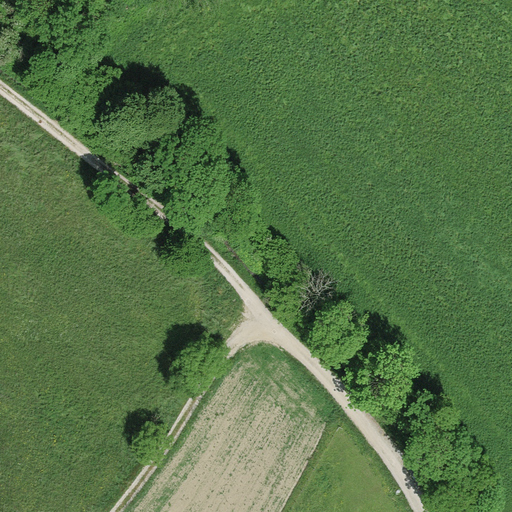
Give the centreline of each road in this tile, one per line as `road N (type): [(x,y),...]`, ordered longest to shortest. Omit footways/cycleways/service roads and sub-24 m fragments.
road 1 (track): [(0,86),(209,250),(268,316)]
road 2 (track): [(268,316),(363,417),(423,511)]
road 3 (track): [(268,316),(216,367),(120,511)]
